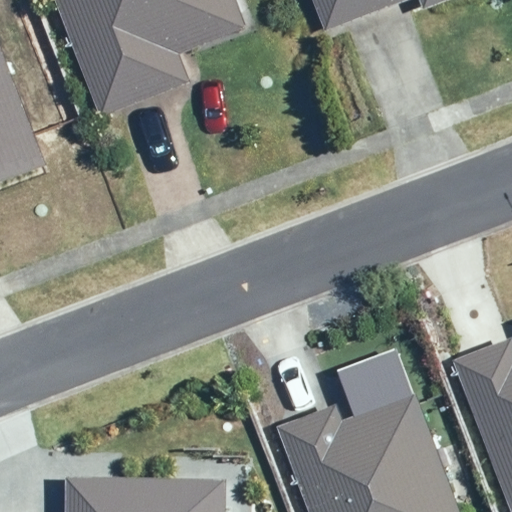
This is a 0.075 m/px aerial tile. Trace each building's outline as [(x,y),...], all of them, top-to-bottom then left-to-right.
[(57,0),(107,119),(196,81),(187,58),(257,28),(245,0),(57,0)] [(313,0),(327,35),(418,0),(420,0),(425,11),(453,0),(313,0)] [(0,193),(52,173),(0,41),(0,193)] [(511,340),(458,362),(511,494),(511,340)] [(352,397),(281,425),(315,511),(468,511),(421,391),(359,415),(352,397)] [(73,511),(236,511),(237,479),(74,474),(73,511)]
